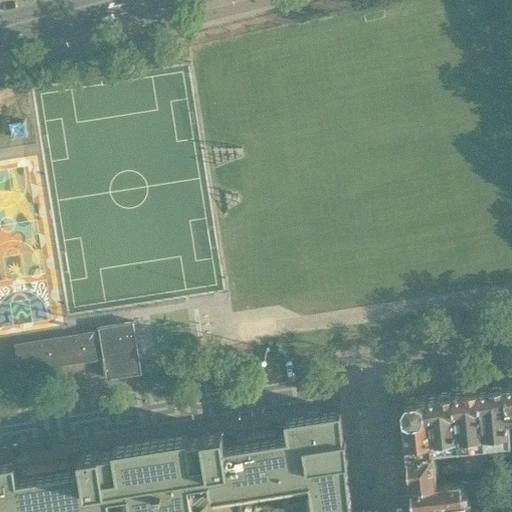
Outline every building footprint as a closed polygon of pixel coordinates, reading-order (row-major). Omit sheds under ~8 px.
[(141,372),(132,321),(98,326),(99,330),(15,343),(20,370),(103,357),(106,377),(141,372)] [(489,385),(479,386),(484,441),(511,438),(508,413),(505,382),(503,382),(499,380),(492,381),(489,385)] [(464,389),(453,390),(458,444),(484,441),(479,386),(477,387),(473,384),(466,385),(464,389)] [(441,389),(438,393),(427,395),(432,446),(458,444),(453,390),(451,391),(447,388),(441,389)] [(433,449),(432,446),(427,395),(418,396),(416,394),(415,393),(413,393),(409,394),(408,395),(407,396),(407,398),(405,398),(404,399),(403,400),(402,401),(402,403),(402,404),(407,452),(433,449)] [(182,511),(193,510),(189,483),(208,480),(210,492),(208,492),(209,496),(309,480),(313,511),(351,511),(346,460),(348,459),(345,436),(343,436),(340,409),(285,418),(288,435),(225,445),(222,429),(202,432),(202,435),(188,437),(187,433),(113,445),(114,449),(100,451),(99,449),(79,452),(82,468),(17,478),(14,461),(0,463),(0,511),(110,511),(112,511),(111,507),(110,508),(108,496),(127,493),(130,511),(182,511)] [(243,439),(277,436),(276,428),(242,431),(243,439)] [(435,469),(433,449),(407,452),(410,482),(440,479),(439,469),(435,469)] [(440,479),(410,482),(412,502),(466,496),(470,496),(468,486),(459,487),(459,477),(440,479)] [(466,511),(466,496),(412,502),(413,511),(466,511)]
